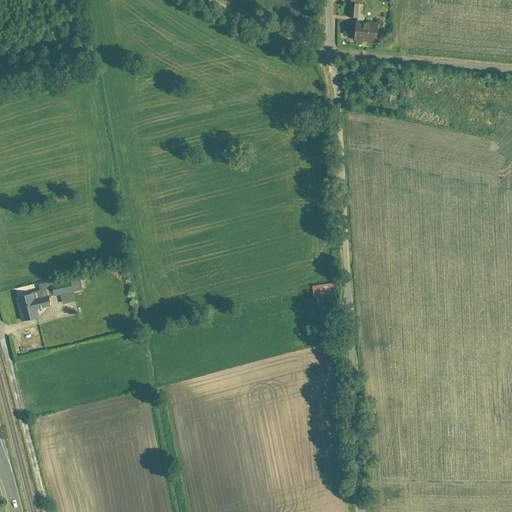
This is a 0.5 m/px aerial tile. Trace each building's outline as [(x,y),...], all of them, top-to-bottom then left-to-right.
[(347,3),(347,20),(359,20),(359,3),(347,3)] [(352,24),(352,42),(375,43),(375,25),(352,24)] [(52,286),(55,299),(73,294),(70,282),(52,286)] [(334,295),(333,282),(312,283),(313,296),(334,295)] [(46,300),(31,303),(29,296),(13,300),(19,324),(34,320),(32,312),(48,308),(46,300)]
